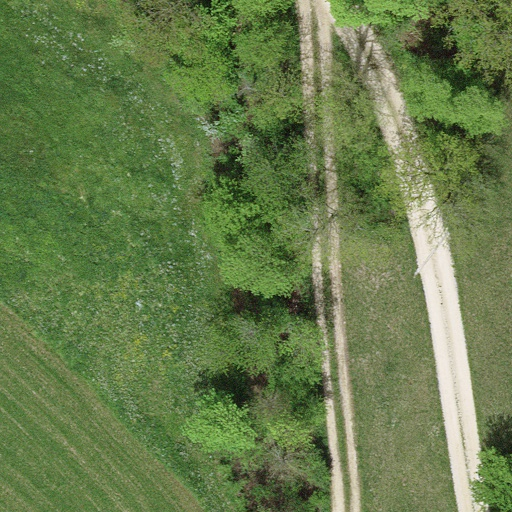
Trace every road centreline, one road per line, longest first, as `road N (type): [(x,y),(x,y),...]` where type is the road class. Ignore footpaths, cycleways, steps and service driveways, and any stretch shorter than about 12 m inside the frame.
road 1 (track): [(337,0),(375,68),(419,192),(472,511)]
road 2 (track): [(348,511),(313,0)]
